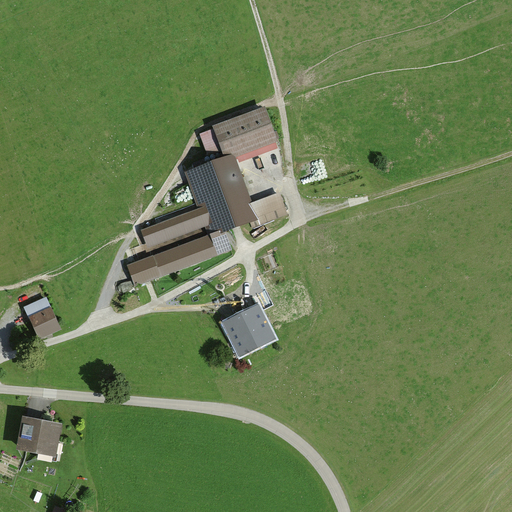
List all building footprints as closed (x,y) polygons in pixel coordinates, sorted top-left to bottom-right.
[(147,246),(127,254),(139,286),(232,252),(226,236),(254,226),(255,227),(288,216),(279,192),(249,203),(231,154),(273,140),(262,110),(213,128),(223,157),(186,170),(200,210),(142,231),(147,246)] [(45,300),(25,309),(38,339),(58,330),(45,300)] [(259,307),(224,323),(239,354),(273,338),(259,307)] [(60,424),(22,418),(17,450),(55,456),(60,424)] [(51,511),(71,511),(73,509),(56,502),(51,511)]
